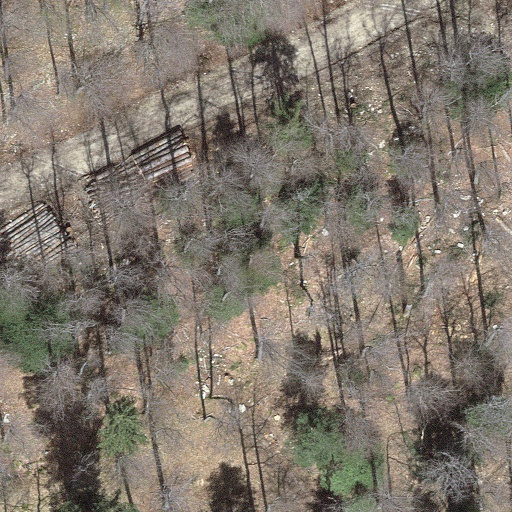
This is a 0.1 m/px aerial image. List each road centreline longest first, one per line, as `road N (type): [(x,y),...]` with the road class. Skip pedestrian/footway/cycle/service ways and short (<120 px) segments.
road 1 (track): [(0,179),(425,0)]
road 2 (track): [(511,414),(425,511)]
